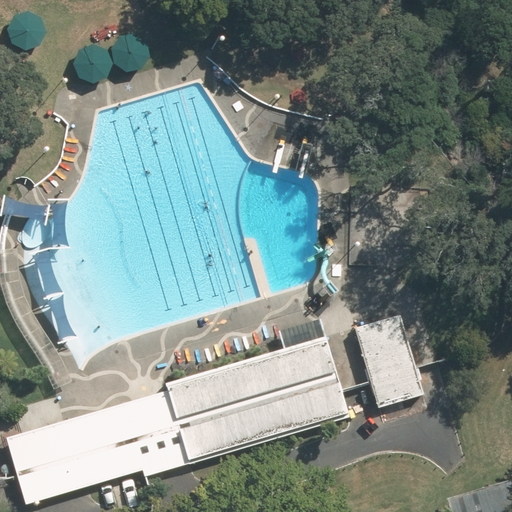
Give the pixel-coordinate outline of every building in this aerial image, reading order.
[(12,25),(9,28),(7,31),(6,35),(6,38),(6,42),(6,45),(7,49),(9,52),(12,55),(14,57),(17,59),(21,60),(24,61),(28,61),(31,60),(35,59),(38,57),(41,55),(43,52),(45,49),(46,46),(47,42),(47,39),(46,35),(45,32),(44,29),(41,26),(39,23),(36,22),(32,20),(29,20),(25,19),(22,20),(18,21),(15,23),(12,25)] [(47,195),(47,203),(5,195),(1,218),(49,227),(47,246),(68,247),(71,197),(47,195)] [(78,338),(49,249),(32,255),(60,343),(78,338)] [(341,292),(319,271),(301,290),(323,311),(341,292)] [(419,382),(400,312),(354,325),(377,406),(422,393),(419,382)] [(170,468),(349,415),(326,335),(164,382),(167,388),(149,394),(4,435),(14,469),(24,504),(140,470),(141,476),(170,468)] [(511,511),(511,480),(445,499),(449,511),(511,511)]
